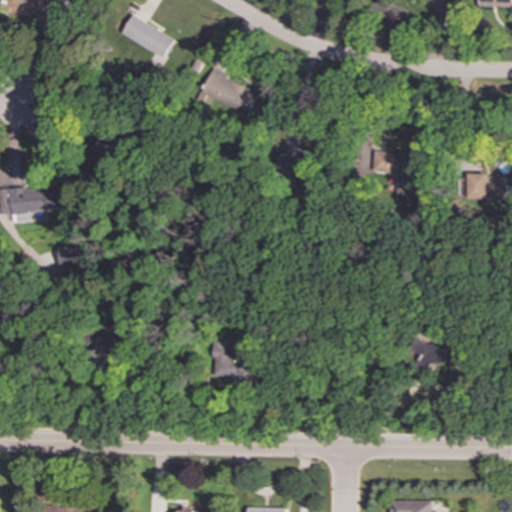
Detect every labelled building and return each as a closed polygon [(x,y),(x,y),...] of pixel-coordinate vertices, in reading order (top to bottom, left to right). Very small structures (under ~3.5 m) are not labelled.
[(176,40),(135,15),(124,33),(165,58),(176,40)] [(260,93),(215,69),(203,91),(248,116),(260,93)] [(129,140),(102,129),(94,149),(100,152),(93,169),(113,178),(129,140)] [(422,154),(375,152),(374,172),(398,174),(397,192),(420,193),(422,154)] [(292,160),(293,169),(297,169),(297,173),(309,171),(307,158),(292,160)] [(468,174),(467,199),(506,200),(506,176),(468,174)] [(0,192),(1,214),(13,214),(63,210),(62,186),(0,190),(0,192)] [(58,246),(60,266),(81,265),(80,245),(58,246)] [(115,365),(115,359),(123,359),(122,345),(113,345),(113,339),(97,339),(97,365),(115,365)] [(213,375),(239,375),(239,380),(263,380),(263,360),(232,360),(233,344),(213,343),(213,375)] [(421,344),(422,366),(464,365),(464,343),(421,344)] [(440,511),(435,511),(435,501),(393,501),(393,511),(440,511)]
